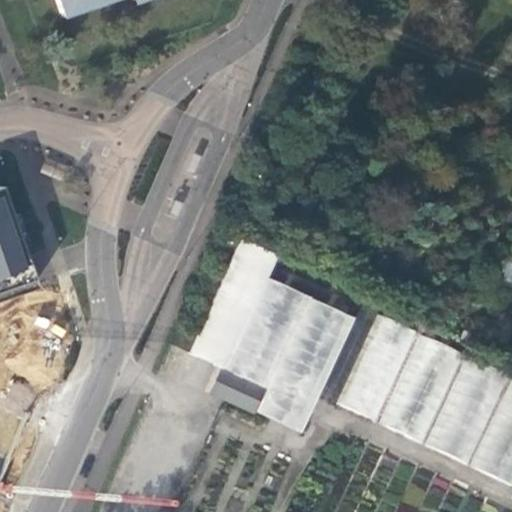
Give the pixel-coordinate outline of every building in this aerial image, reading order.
[(56,0),(60,10),(82,2),(83,5),(99,0),(56,0)] [(9,222),(0,195),(0,298),(31,288),(25,268),(18,249),(23,247),(14,219),(9,222)] [(262,277),(220,368),(264,388),(253,411),(298,433),(352,318),(262,277)] [(0,491),(3,485),(59,353),(31,288),(0,298),(0,491)] [(511,374),(376,315),(336,407),(511,484),(511,374)] [(221,370),(210,394),(251,413),(262,388),(221,370)]
